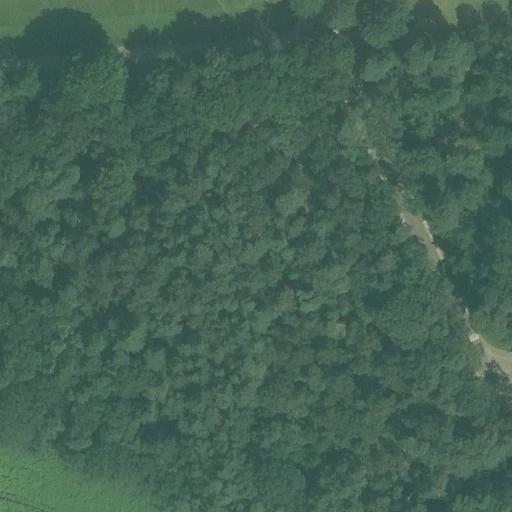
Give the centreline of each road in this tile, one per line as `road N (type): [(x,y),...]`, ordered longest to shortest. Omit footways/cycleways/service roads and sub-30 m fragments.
road 1 (tertiary): [(486,385),(307,0)]
road 2 (track): [(322,34),(0,68)]
